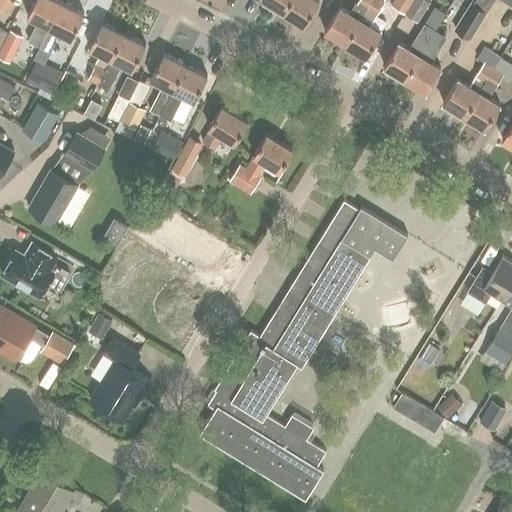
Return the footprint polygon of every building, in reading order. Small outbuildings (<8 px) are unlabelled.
[(45,38),(63,3),(57,0),(36,0),(28,16),(37,21),(27,40),(41,47),(45,38)] [(284,13),(291,0),(263,0),(263,1),(284,13)] [(320,2),(316,0),(291,0),(284,13),(305,26),(320,2)] [(346,44),(373,0),(359,0),(358,2),(357,1),(349,13),(340,7),(325,31),(346,44)] [(382,33),(370,26),(385,2),(382,0),(373,0),(346,44),(367,57),(382,33)] [(405,15),(414,0),(394,0),(391,6),(405,15)] [(414,0),(405,15),(417,22),(430,3),(425,0),(414,0)] [(471,2),(453,30),(470,40),(487,12),(471,2)] [(45,38),(41,47),(53,53),(57,44),(54,42),(59,32),(73,39),(85,14),(63,3),(45,38)] [(99,85),(125,34),(102,23),(90,48),(100,53),(87,79),(99,85)] [(405,79),(434,31),(425,26),(411,50),(399,43),(384,66),(405,79)] [(430,62),(436,53),(445,38),(434,31),(405,79),(426,92),(440,68),(430,62)] [(22,38),(9,32),(0,49),(0,58),(9,63),(22,38)] [(125,34),(99,85),(109,90),(122,64),(133,70),(146,45),(125,34)] [(500,57),(484,47),(477,58),(483,62),(468,85),(458,79),(443,102),(465,115),(500,57)] [(161,116),(187,65),(165,53),(152,79),(162,84),(149,110),(161,116)] [(499,104),(488,97),(501,77),(508,82),(511,76),(511,64),(500,57),(465,115),(485,128),(499,104)] [(63,73),(38,60),(27,82),(52,95),(63,73)] [(208,76),(187,65),(161,116),(173,122),(186,97),(195,101),(208,76)] [(66,70),(53,95),(64,100),(77,75),(66,70)] [(120,93),(109,115),(119,120),(129,101),(131,98),(120,93)] [(146,109),(140,106),(129,101),(119,120),(136,128),(146,109)] [(38,102),(22,129),(43,142),(59,115),(38,102)] [(235,144),(249,122),(222,106),(209,127),(211,129),(204,142),(215,149),(223,136),(235,144)] [(511,145),(511,122),(502,139),(511,145)] [(93,170),(106,148),(78,132),(65,154),(93,170)] [(163,132),(155,147),(175,158),(183,143),(163,132)] [(281,171),(294,150),(267,134),(254,154),(256,155),(248,168),(241,163),(231,179),(253,193),(263,177),(259,175),(267,162),(281,171)] [(189,136),(172,169),(185,176),(203,144),(189,136)] [(0,174),(13,152),(0,144),(0,174)] [(70,228),(80,210),(68,203),(79,185),(51,169),(29,208),(56,224),(58,221),(70,228)] [(215,409),(200,434),(306,499),(324,470),(318,466),(327,451),(307,438),(286,425),(267,414),(298,364),(302,367),(370,256),(370,255),(373,249),(392,260),(406,236),(360,207),(358,210),(343,201),(339,207),(316,244),(304,263),(311,268),(298,290),(291,286),(290,287),(285,294),(292,298),(280,319),(273,315),(259,337),(250,331),(215,387),(214,389),(216,390),(207,404),(215,409)] [(158,202),(140,229),(205,270),(222,242),(158,202)] [(117,246),(129,226),(116,218),(103,238),(117,246)] [(39,246),(31,259),(16,250),(14,254),(11,254),(7,261),(9,263),(2,275),(40,297),(49,282),(61,289),(74,267),(39,246)] [(502,299),(511,283),(511,261),(503,256),(493,273),(483,267),(468,291),(486,302),(492,293),(502,299)] [(511,283),(502,299),(511,305),(511,307),(505,319),(511,323),(511,283)] [(1,308),(0,309),(0,347),(16,357),(21,360),(24,362),(30,361),(34,357),(41,346),(42,346),(48,336),(34,327),(1,308)] [(98,313),(88,331),(102,339),(112,321),(98,313)] [(511,336),(499,329),(485,350),(504,361),(511,347),(511,336)] [(53,332),(41,353),(62,365),(75,344),(53,332)] [(140,355),(113,338),(104,353),(117,361),(102,384),(100,385),(92,396),(93,399),(91,402),(122,421),(137,396),(141,398),(152,381),(131,369),(140,355)] [(430,366),(440,349),(430,343),(420,360),(430,366)] [(435,433),(436,431),(444,418),(402,393),(393,408),(435,433)] [(493,401),(480,422),(495,431),(508,410),(493,401)] [(292,415),(286,425),(307,438),(313,427),(292,415)] [(41,470),(29,490),(62,510),(63,508),(71,496),(81,502),(86,493),(75,487),(74,490),(41,470)] [(29,490),(17,511),(18,511),(70,511),(63,508),(62,510),(29,490)]
